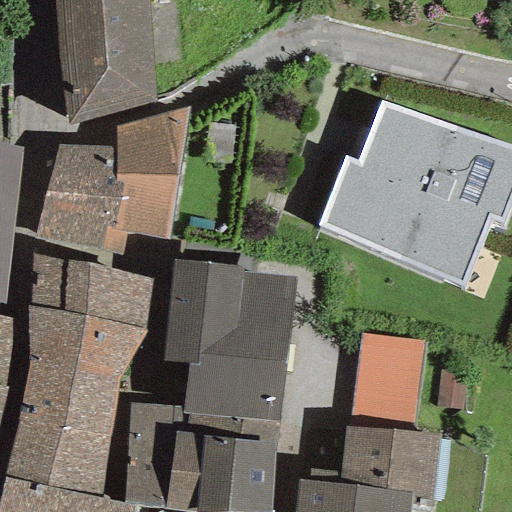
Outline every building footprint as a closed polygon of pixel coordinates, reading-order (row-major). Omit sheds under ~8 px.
[(52,0),(52,23),(67,125),(153,104),(147,0),(52,0)] [(511,206),(511,149),(381,104),(356,162),(345,158),(317,227),(464,294),(490,225),(503,230),(511,206)] [(116,127),(115,149),(113,182),(121,185),(112,227),(104,228),(99,251),(121,256),(124,234),(169,241),(187,108),(116,127)] [(22,150),(0,144),(0,303),(5,304),(22,150)] [(115,149),(57,145),(34,235),(99,251),(104,228),(112,227),(121,185),(113,182),(115,149)] [(152,280),(31,254),(26,306),(144,331),(152,280)] [(241,267),(173,260),(163,359),(187,362),(182,409),(181,414),(277,424),(292,279),(240,273),(241,267)] [(27,368),(116,384),(118,375),(144,331),(26,306),(28,359),(27,368)] [(11,320),(0,318),(0,386),(5,388),(11,320)] [(423,341),(359,334),(348,427),(413,434),(423,341)] [(27,368),(16,421),(109,439),(116,384),(27,368)] [(464,374),(439,371),(436,407),(461,410),(464,374)] [(182,409),(130,405),(123,504),(134,507),(178,511),(271,511),(277,424),(181,414),(182,409)] [(101,499),(109,439),(16,421),(3,478),(101,499)] [(348,427),(344,427),(340,472),(339,484),(308,481),(297,479),(293,511),(408,511),(410,499),(433,501),(440,437),(413,434),(348,427)] [(309,469),(308,481),(339,484),(340,472),(309,469)] [(101,499),(3,478),(0,491),(0,511),(132,511),(134,507),(123,504),(101,499)]
